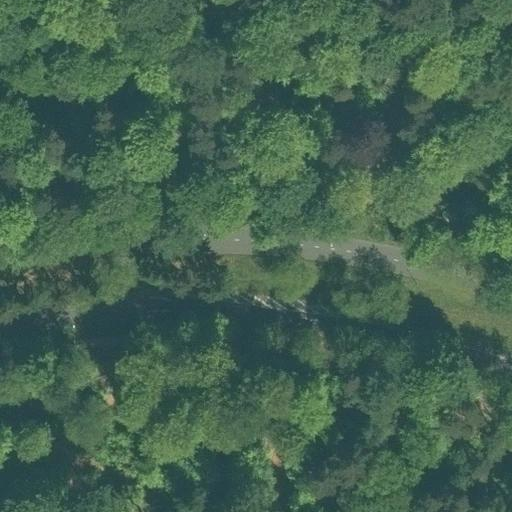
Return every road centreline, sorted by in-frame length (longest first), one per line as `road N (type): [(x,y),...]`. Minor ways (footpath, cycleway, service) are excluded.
road 1 (secondary): [(511,293),(368,251),(256,240),(152,237),(0,256)]
road 2 (secondary): [(0,320),(127,304),(208,305),(299,313),(511,364)]
